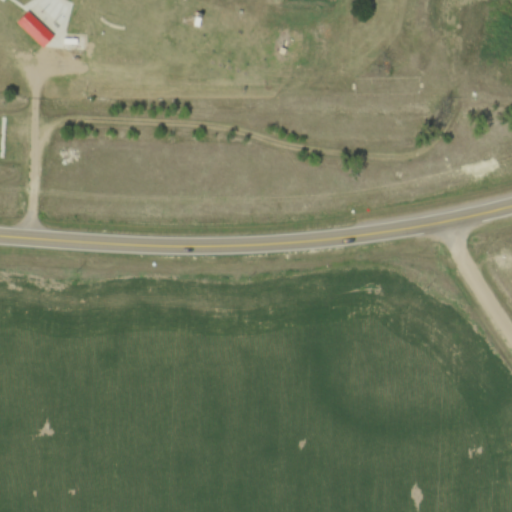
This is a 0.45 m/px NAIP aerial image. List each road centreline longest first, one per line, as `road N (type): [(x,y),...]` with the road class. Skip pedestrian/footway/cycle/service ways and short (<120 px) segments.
road 1 (secondary): [(0,233),(189,244),(323,237),(511,203)]
road 2 (residential): [(440,220),(511,333)]
